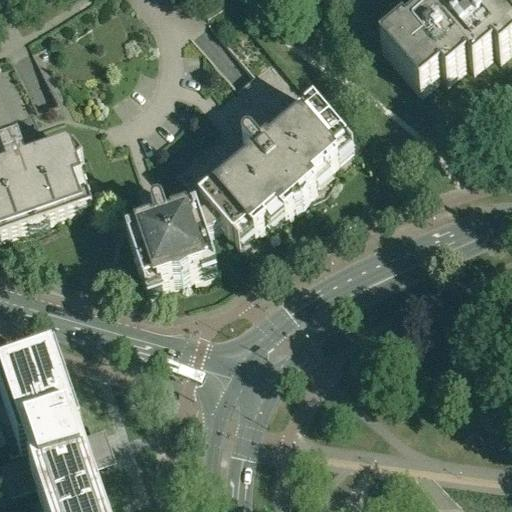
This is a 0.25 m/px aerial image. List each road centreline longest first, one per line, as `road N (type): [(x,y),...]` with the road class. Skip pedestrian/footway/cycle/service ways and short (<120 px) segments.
road 1 (secondary): [(511,222),(327,299),(275,335),(237,381)]
road 2 (secondary): [(271,400),(334,319),(511,225)]
road 3 (tertiary): [(237,381),(198,358),(0,300)]
road 4 (residential): [(116,142),(170,98),(161,12),(147,0)]
road 5 (secondary): [(237,381),(214,431),(210,511)]
